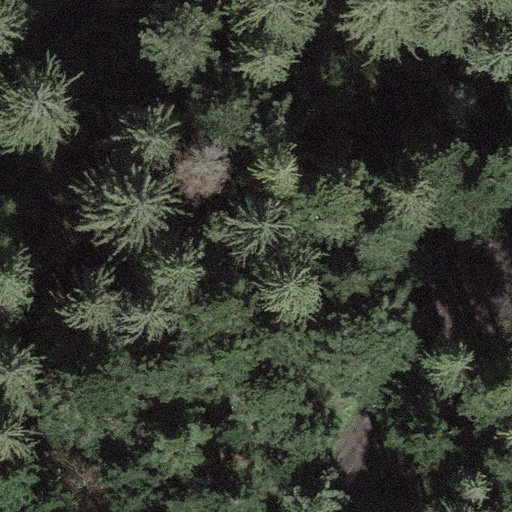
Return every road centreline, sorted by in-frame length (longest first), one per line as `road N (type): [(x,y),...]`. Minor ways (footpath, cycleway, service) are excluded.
road 1 (track): [(511,282),(98,511)]
road 2 (track): [(511,358),(418,511)]
